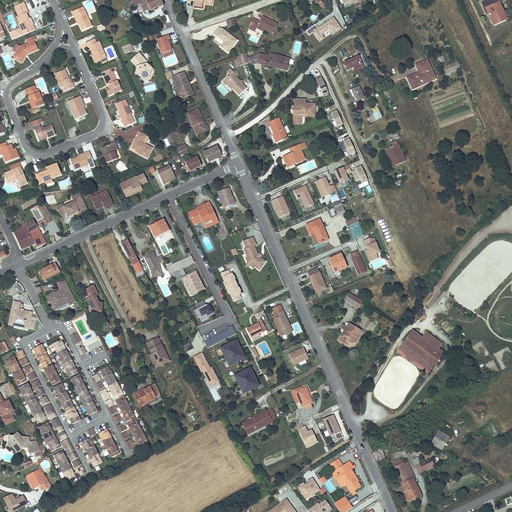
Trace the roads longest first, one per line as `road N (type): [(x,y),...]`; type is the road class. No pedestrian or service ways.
road 1 (residential): [(255,200),(383,491)]
road 2 (residential): [(55,47),(6,94),(31,153),(45,154),(102,125),(75,54)]
road 3 (residential): [(16,265),(237,164)]
road 4 (residential): [(225,135),(262,116),(316,66),(353,143)]
road 5 (unknown): [(87,238),(138,349),(139,387)]
road 6 (residential): [(51,329),(24,343),(69,432)]
road 7 (unknown): [(426,327),(404,331),(356,419)]
